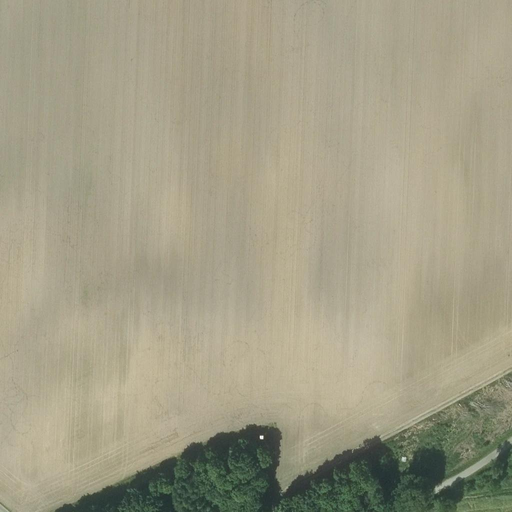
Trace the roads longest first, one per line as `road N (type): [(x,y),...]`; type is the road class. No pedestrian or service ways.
road 1 (track): [(272,511),(288,487),(511,370)]
road 2 (unclassified): [(380,511),(511,437)]
